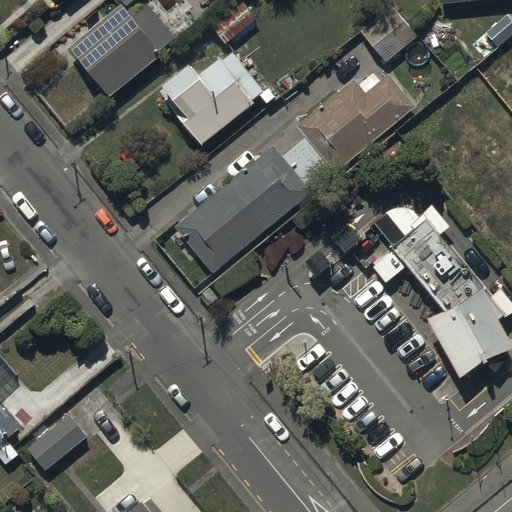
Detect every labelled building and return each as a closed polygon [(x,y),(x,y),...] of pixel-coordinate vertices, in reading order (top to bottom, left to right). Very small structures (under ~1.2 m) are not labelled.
[(511,0),(442,0),(444,11),(511,2),(511,0)] [(243,6),(213,31),(229,50),(259,25),(243,6)] [(392,10),(362,36),(388,68),(406,52),(416,64),(429,53),(392,10)] [(71,54),(112,105),(165,63),(161,57),(175,46),(148,11),(133,24),(123,12),(71,54)] [(192,73),(162,96),(204,151),(256,111),(254,108),(263,101),(269,109),(277,102),(269,91),(264,95),(235,56),(200,83),(192,73)] [(275,152),(177,232),(214,279),(314,198),(307,190),(330,171),(337,178),(417,113),(391,80),(382,87),(375,79),(361,90),(356,85),(298,132),(306,142),(282,161),(275,152)] [(511,223),(511,182),(466,129),(427,163),(492,240),(511,223)] [(443,342),(462,378),(487,357),(511,348),(511,338),(500,317),(506,312),(428,218),(393,244),(448,309),(431,319),(443,342)] [(0,436),(18,420),(14,416),(17,413),(4,398),(1,401),(0,400),(0,436)] [(68,408),(28,442),(46,464),(86,430),(68,408)] [(158,511),(141,491),(116,511),(158,511)]
